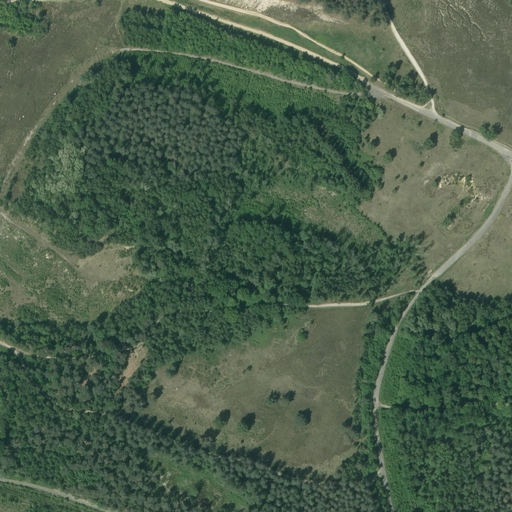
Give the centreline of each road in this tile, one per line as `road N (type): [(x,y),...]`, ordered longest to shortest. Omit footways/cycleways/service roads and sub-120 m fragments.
road 1 (track): [(386,95),(327,89),(194,54),(118,47),(92,59),(41,118),(1,213)]
road 2 (track): [(384,472),(348,483),(304,481),(204,453),(105,412),(48,399),(16,351)]
road 3 (track): [(386,95),(290,43),(171,0)]
road 4 (track): [(420,291),(395,327),(375,401),(393,511)]
road 5 (unknown): [(403,104),(295,26),(211,0)]
road 6 (track): [(511,178),(480,232),(420,291)]
road 7 (track): [(375,401),(511,405)]
road 8 (track): [(428,115),(429,90),(381,0)]
